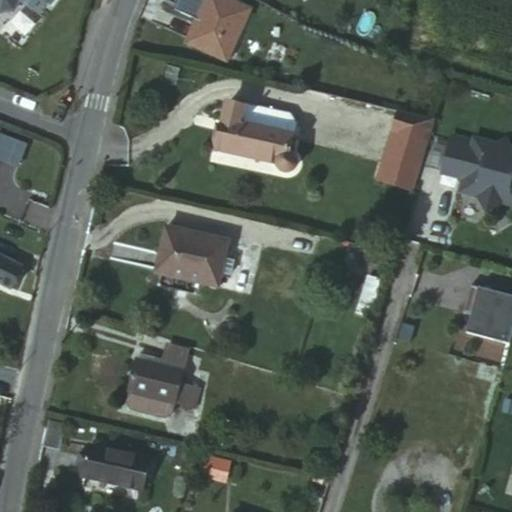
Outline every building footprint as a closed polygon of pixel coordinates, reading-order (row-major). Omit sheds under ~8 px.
[(0,0),(0,11),(2,13),(15,11),(22,1),(41,15),(49,4),(51,7),(56,1),(55,0),(0,0)] [(200,25),(189,48),(229,66),(253,14),(223,0),(184,0),(178,15),(200,25)] [(223,104),(211,153),(273,168),(274,175),(284,180),(290,178),(293,173),(293,168),(292,163),(289,159),(293,142),(294,142),(297,129),(291,119),(246,108),(245,110),(223,104)] [(432,119),(395,112),(390,130),(396,132),(385,166),(380,164),(377,174),(413,185),(432,119)] [(396,132),(390,130),(380,164),(385,166),(396,132)] [(469,148),(447,142),(439,173),(458,178),(460,183),(459,186),(456,198),(473,203),(482,217),(496,209),(511,213),(511,156),(507,155),(502,144),(490,151),(470,145),(469,148)] [(458,178),(439,173),(437,180),(459,186),(460,183),(458,178)] [(236,246),(175,232),(163,277),(224,292),(236,246)] [(0,285),(31,301),(37,278),(0,258),(0,285)] [(506,349),(511,325),(511,302),(466,290),(459,317),(468,320),(463,338),(506,349)] [(156,350),(152,372),(170,375),(174,353),(156,350)] [(124,367),(116,409),(120,416),(155,423),(162,418),(164,407),(179,410),(183,390),(168,387),(170,375),(152,372),(124,367)] [(188,391),(183,390),(179,410),(184,411),(188,391)] [(466,415),(413,401),(400,439),(455,454),(466,415)] [(136,468),(81,456),(74,488),(130,500),(136,468)]
